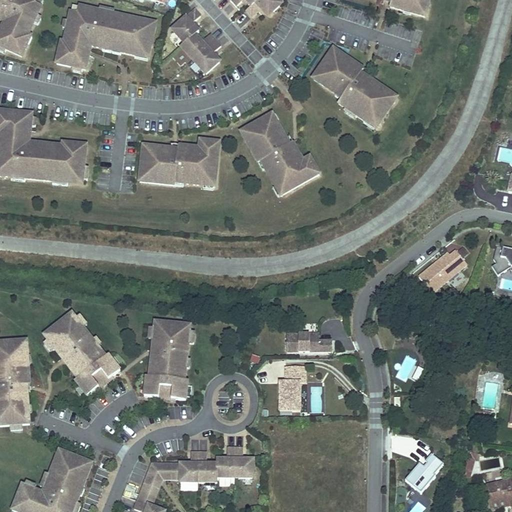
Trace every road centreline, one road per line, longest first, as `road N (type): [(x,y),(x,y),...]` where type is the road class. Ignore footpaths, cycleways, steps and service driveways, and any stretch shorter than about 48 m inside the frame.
road 1 (residential): [(376,511),(378,374),(362,300),(450,220),(473,213),(511,218)]
road 2 (residential): [(0,81),(122,107),(210,100),(257,83),(300,33),(314,0)]
road 3 (residential): [(109,511),(130,456),(148,437),(211,416)]
road 4 (residential): [(211,416),(229,425),(249,420),(255,400),(243,379),(223,376),(207,404)]
